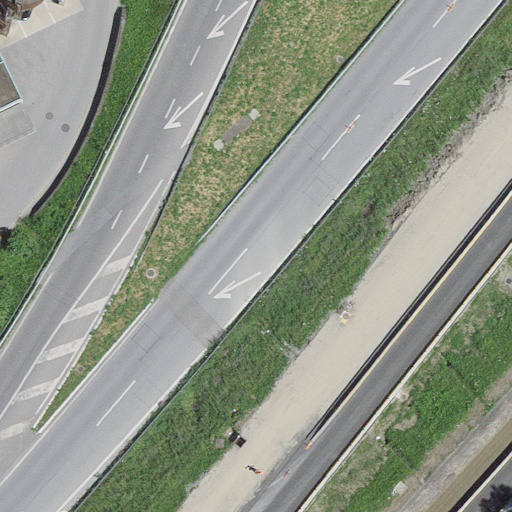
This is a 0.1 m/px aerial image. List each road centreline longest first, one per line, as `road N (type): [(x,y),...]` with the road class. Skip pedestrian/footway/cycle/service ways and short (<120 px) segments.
road 1 (motorway): [(454,0),(107,411),(8,511)]
road 2 (motorway): [(217,0),(114,220),(0,408)]
road 3 (motorway): [(246,511),(511,178)]
